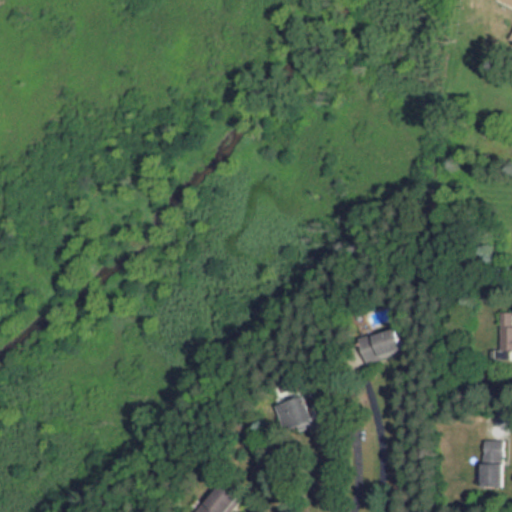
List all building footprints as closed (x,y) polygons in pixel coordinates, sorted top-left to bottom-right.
[(499,328),(504,339),(511,334),(511,332),(508,324),(499,328)] [(407,350),(402,329),(379,335),(385,356),(407,350)] [(332,420),(325,399),(317,402),(313,393),(279,405),(290,435),(332,420)] [(486,441),(484,486),(504,487),(506,442),(486,441)] [(238,511),(238,488),(216,488),(216,511),(238,511)]
